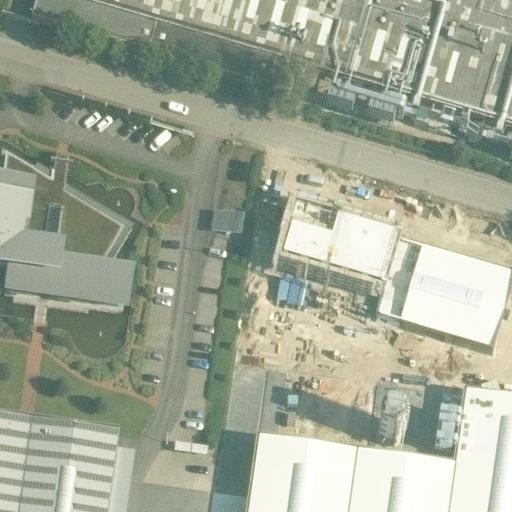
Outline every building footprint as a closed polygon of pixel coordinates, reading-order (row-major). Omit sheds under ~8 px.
[(154,28),(59,0),(36,0),(30,21),(146,55),(154,28)] [(511,0),(59,0),(154,28),(146,55),(267,90),(275,63),(511,131),(511,0)] [(123,232),(63,197),(62,199),(61,198),(62,193),(52,191),(52,193),(50,193),(52,177),(50,176),(49,185),(32,175),(32,174),(5,158),(4,161),(0,193),(0,271),(13,273),(10,291),(10,293),(36,297),(38,288),(43,288),(43,292),(44,292),(45,295),(47,297),(47,298),(48,299),(100,306),(100,305),(117,308),(117,303),(117,299),(116,295),(114,291),(113,287),(113,284),(113,279),(108,278),(97,276),(123,232)] [(279,267),(382,297),(384,297),(399,244),(338,226),(338,224),(323,219),(324,215),(311,211),(310,216),(293,211),(283,245),(286,245),(279,267)] [(243,219),(213,215),(210,236),(240,240),(243,219)] [(511,287),(511,277),(399,244),(384,297),(382,297),(374,323),(492,357),(511,287)] [(511,511),(511,403),(461,397),(451,470),(411,465),(254,443),(244,511),(511,511)] [(106,511),(117,439),(0,422),(0,511),(106,511)] [(392,423),(389,422),(385,423),(383,424),(381,426),(379,427),(378,429),(377,431),(377,432),(376,435),(377,439),(378,442),(379,443),(381,445),(384,447),(386,447),(389,448),(392,447),(394,447),(397,445),(400,442),(401,440),(401,437),(402,435),(401,432),(401,430),(400,429),(399,427),(397,425),(395,424),(392,423)]
